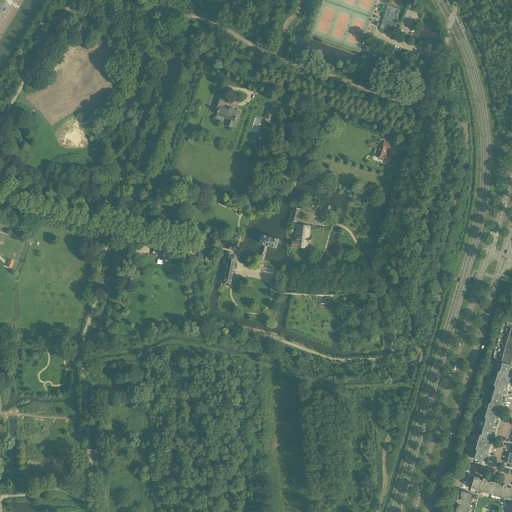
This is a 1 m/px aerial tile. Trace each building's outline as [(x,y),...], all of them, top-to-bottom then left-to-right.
[(393,32),(395,27),(398,18),(397,18),(399,10),(388,6),(387,10),(388,10),(385,18),(384,17),(380,27),(388,30),(392,32),(393,32)] [(229,123),(227,126),(232,128),(235,121),(239,112),(230,108),(229,109),(221,106),(225,94),(219,92),(213,110),(218,112),(217,115),(229,119),(228,122),(229,123)] [(274,106),(270,104),(266,114),(268,114),(266,118),(271,120),(275,112),(272,111),(274,106)] [(390,163),(392,157),(385,155),(387,148),(391,150),(393,144),(384,142),(383,146),(380,145),(376,157),(383,159),(382,160),(390,163)] [(318,215),(327,221),(334,208),(325,203),(318,215)] [(294,208),(293,211),(291,220),(297,222),(300,209),(294,208)] [(311,242),(311,238),(309,238),(311,226),(297,224),(294,241),(292,241),(292,246),(308,248),(309,242),(311,242)] [(267,245),(268,246),(277,248),(279,239),(262,234),(260,243),(265,245),(267,245)] [(211,261),(213,251),(199,249),(198,259),(211,261)] [(229,254),(227,254),(226,261),(228,262),(228,263),(235,265),(236,257),(229,255),(229,254)] [(231,285),(235,265),(228,263),(224,283),(231,285)] [(505,357),(503,356),(496,378),(492,376),(489,384),(494,386),(494,385),(504,388),(507,389),(511,374),(508,374),(509,371),(510,369),(511,362),(511,361),(511,358),(510,358),(508,358),(505,357)] [(504,388),(494,385),(494,386),(487,410),(482,408),(480,416),(485,417),(495,420),(497,421),(501,406),(499,405),(500,402),(501,400),(503,394),(503,392),(504,388)] [(495,420),(485,417),(478,441),(473,440),(471,448),(475,449),(473,458),(483,461),(484,457),(485,455),(485,452),(488,453),(492,438),(490,437),(491,434),(491,432),(493,425),(494,423),(495,420)] [(492,493),(495,482),(490,481),(490,482),(486,481),(487,480),(486,479),(484,478),(483,479),(483,480),(479,479),(479,478),(475,476),(471,487),(476,488),(475,490),(487,493),(488,492),(492,493)] [(500,484),(495,482),(492,493),(496,494),(496,496),(508,499),(508,498),(511,498),(511,487),(510,488),(506,487),(507,485),(506,485),(504,484),(503,486),(499,485),(500,484)] [(457,506),(456,511),(459,511),(467,511),(468,510),(469,510),(473,498),(471,498),(472,494),(462,490),(460,495),(461,496),(460,499),(459,499),(458,499),(457,501),(458,502),(459,503),(458,507),(457,506)]
